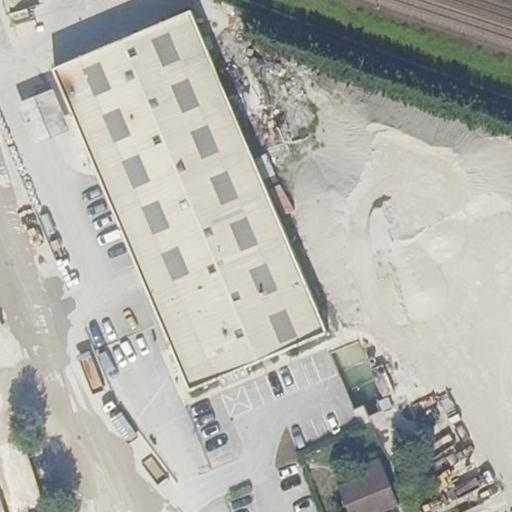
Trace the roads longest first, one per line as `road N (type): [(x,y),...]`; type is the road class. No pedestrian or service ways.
road 1 (unknown): [(511,351),(446,172),(423,137),(343,109),(301,126)]
road 2 (unknown): [(142,476),(203,462),(322,386)]
road 3 (unknown): [(0,43),(146,0)]
